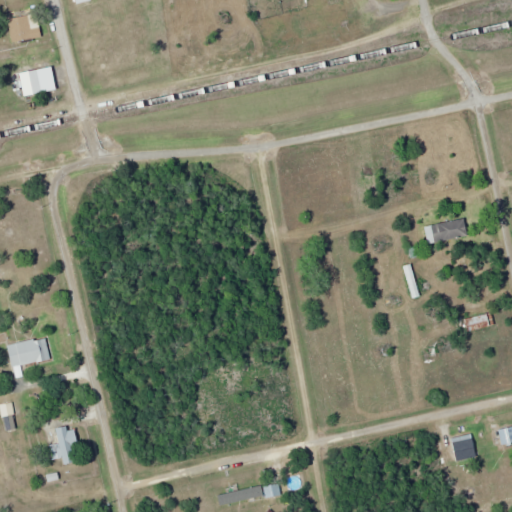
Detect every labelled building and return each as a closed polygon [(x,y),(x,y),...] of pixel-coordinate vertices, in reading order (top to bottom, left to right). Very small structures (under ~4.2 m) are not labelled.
[(43,37),(39,13),(8,19),(13,42),(43,37)] [(425,227),(429,245),(468,235),(464,218),(425,227)] [(469,330),(493,327),(491,314),(467,318),(469,330)] [(51,360),(47,337),(8,344),(14,378),(23,376),(21,365),(51,360)] [(502,444),(511,442),(511,427),(500,429),(502,444)] [(478,451),(472,432),(452,438),(457,457),(478,451)]
